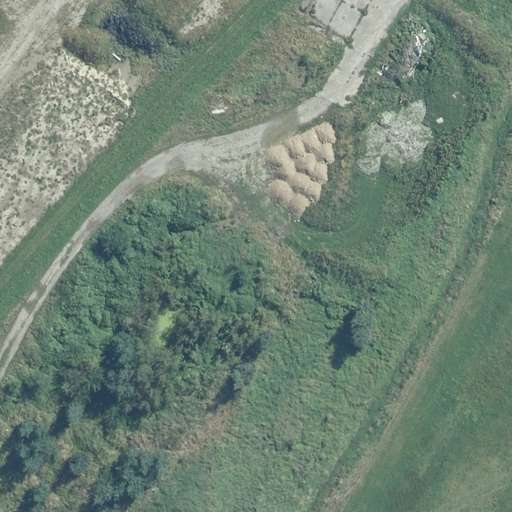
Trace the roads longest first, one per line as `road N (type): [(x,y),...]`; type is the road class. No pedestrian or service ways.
road 1 (track): [(404,0),(168,288),(74,333),(0,345)]
road 2 (track): [(61,0),(0,114)]
road 3 (track): [(10,444),(74,333)]
